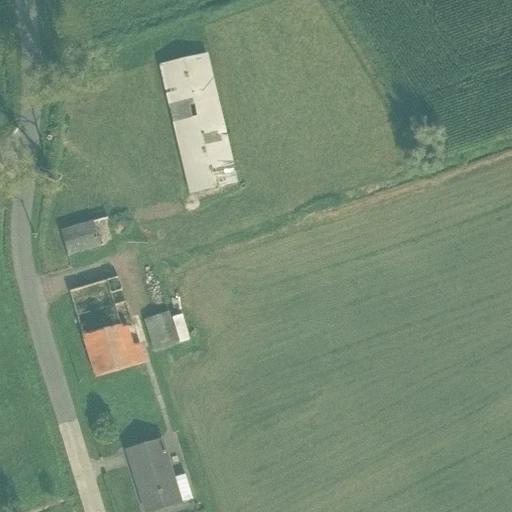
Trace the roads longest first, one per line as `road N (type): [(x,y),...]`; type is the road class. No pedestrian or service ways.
road 1 (unclassified): [(24,148),(24,274),(95,511)]
road 2 (unclassified): [(24,0),(24,148)]
